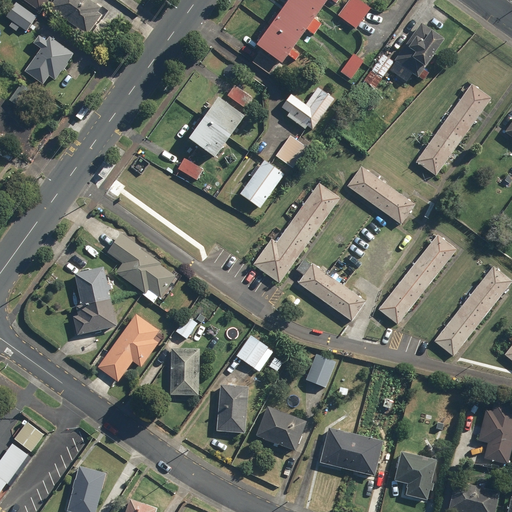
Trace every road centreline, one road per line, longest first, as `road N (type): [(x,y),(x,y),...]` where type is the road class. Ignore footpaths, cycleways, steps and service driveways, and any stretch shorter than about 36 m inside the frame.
road 1 (tertiary): [(0,272),(197,0)]
road 2 (residential): [(0,337),(192,475),(263,511)]
